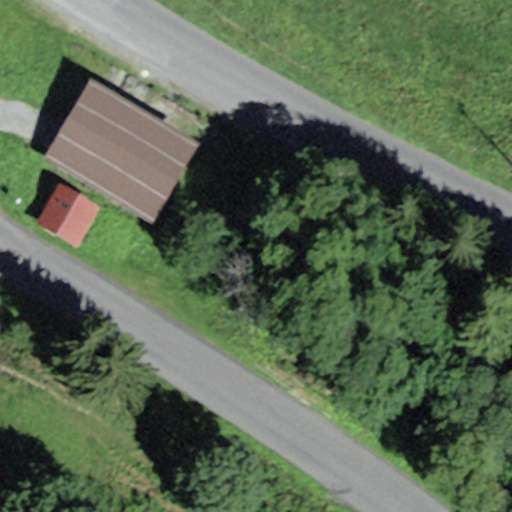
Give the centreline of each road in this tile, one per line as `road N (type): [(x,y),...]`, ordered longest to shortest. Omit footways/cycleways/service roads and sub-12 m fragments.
road 1 (tertiary): [(404,511),(261,411),(0,251)]
road 2 (tertiary): [(105,0),(511,223)]
